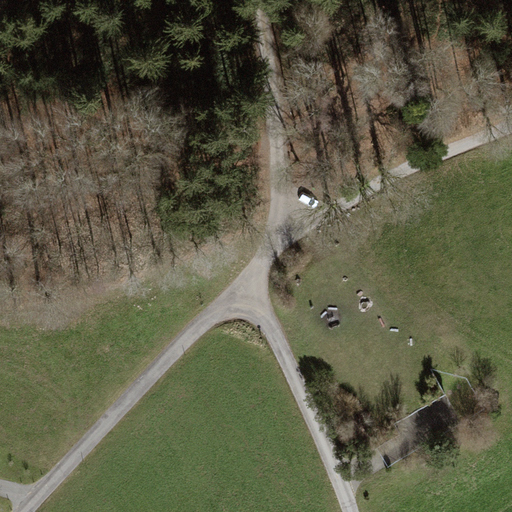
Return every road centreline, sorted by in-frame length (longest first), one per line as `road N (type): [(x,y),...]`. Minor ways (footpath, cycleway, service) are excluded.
road 1 (unclassified): [(252,284),(198,328),(27,511)]
road 2 (unclassified): [(511,126),(278,237)]
road 3 (unclassified): [(355,511),(252,284)]
road 4 (unclassified): [(278,237),(261,0)]
